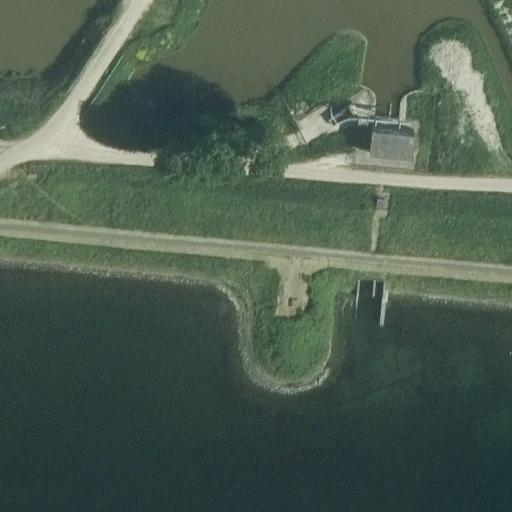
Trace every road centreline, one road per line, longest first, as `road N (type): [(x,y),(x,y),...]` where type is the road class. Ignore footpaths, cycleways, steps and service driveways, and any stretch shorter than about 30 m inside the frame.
road 1 (track): [(0,144),(511,192)]
road 2 (unclassified): [(32,149),(62,126),(145,0)]
